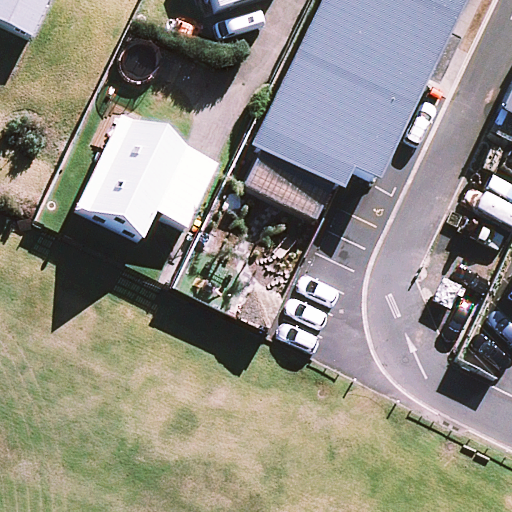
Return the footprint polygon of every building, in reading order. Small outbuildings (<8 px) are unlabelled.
[(49,0),(0,0),(0,26),(30,41),(49,0)] [(210,0),(216,14),(258,0),(210,0)] [(321,0),(247,152),(262,159),(245,193),(321,230),(349,174),(374,187),(464,0),(321,0)] [(511,80),(476,155),(511,172),(511,80)] [(213,170),(118,124),(75,212),(139,243),(152,216),(183,231),(213,170)]
